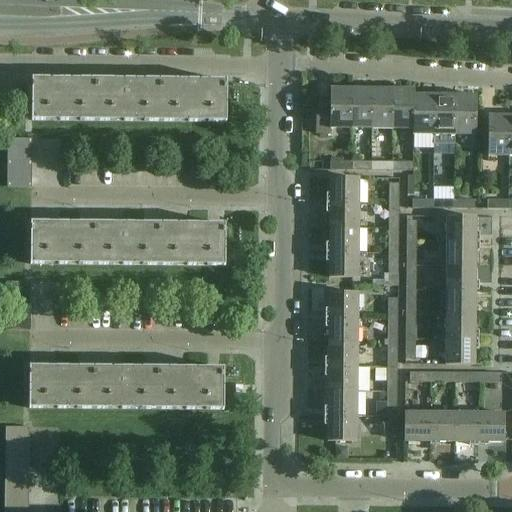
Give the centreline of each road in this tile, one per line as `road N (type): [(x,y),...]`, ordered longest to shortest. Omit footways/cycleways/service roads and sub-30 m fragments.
road 1 (residential): [(45,139),(43,197),(282,200)]
road 2 (residential): [(282,339),(38,332),(39,283)]
road 3 (residential): [(276,68),(18,61)]
road 4 (residential): [(276,68),(511,84)]
road 5 (residential): [(511,31),(280,22)]
road 6 (residential): [(0,30),(198,16)]
road 7 (residential): [(348,490),(511,493)]
road 8 (residential): [(270,488),(270,394),(282,339)]
road 9 (residential): [(282,339),(282,200)]
road 10 (residential): [(282,200),(273,176),(276,68)]
road 11 (residential): [(198,16),(69,0)]
